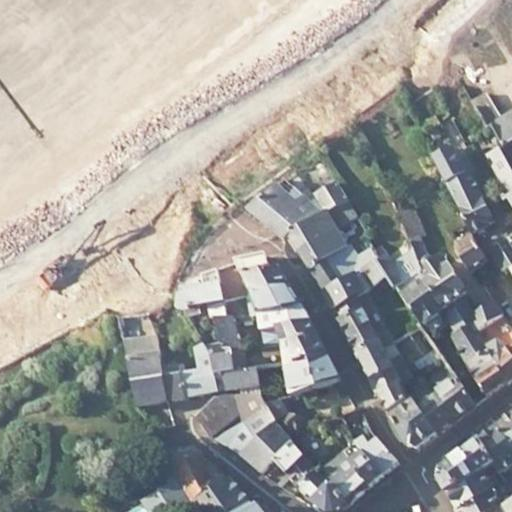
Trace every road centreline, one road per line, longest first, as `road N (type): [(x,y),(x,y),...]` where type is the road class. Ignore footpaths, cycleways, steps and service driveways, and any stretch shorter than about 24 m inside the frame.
road 1 (residential): [(416,471),(289,239),(233,217)]
road 2 (residential): [(181,406),(297,511)]
road 3 (residential): [(416,471),(511,387)]
